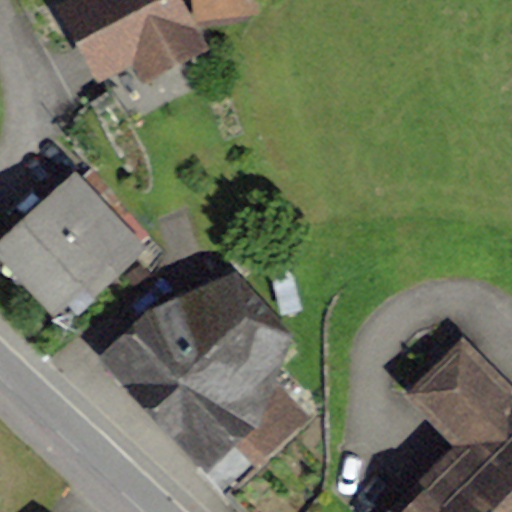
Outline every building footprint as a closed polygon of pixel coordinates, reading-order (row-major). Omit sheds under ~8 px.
[(177,0),(112,0),(64,21),(99,102),(202,57),(177,0)] [(258,0),(195,0),(195,27),(259,27),(258,0)] [(87,191),(6,261),(62,326),(144,256),(87,191)] [(147,318),(85,383),(213,505),(240,477),(261,498),(328,428),(282,384),(287,345),(242,281),(147,318)] [(511,511),(511,386),(467,343),(411,400),(466,454),(409,511),(511,511)]
